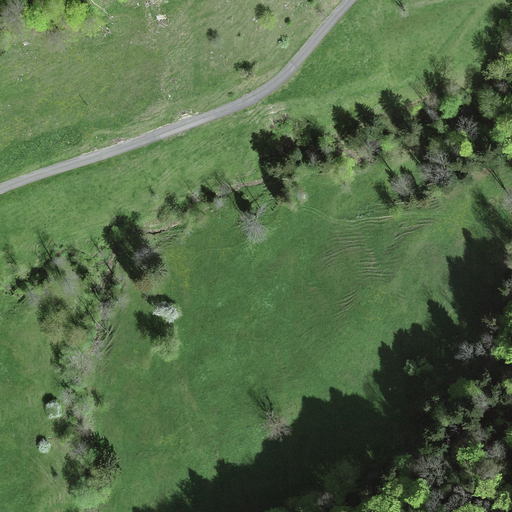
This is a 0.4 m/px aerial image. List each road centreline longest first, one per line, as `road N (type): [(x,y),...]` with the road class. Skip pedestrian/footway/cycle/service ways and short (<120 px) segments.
road 1 (residential): [(0,189),(258,95),(350,0)]
road 2 (track): [(511,232),(437,215),(344,225)]
